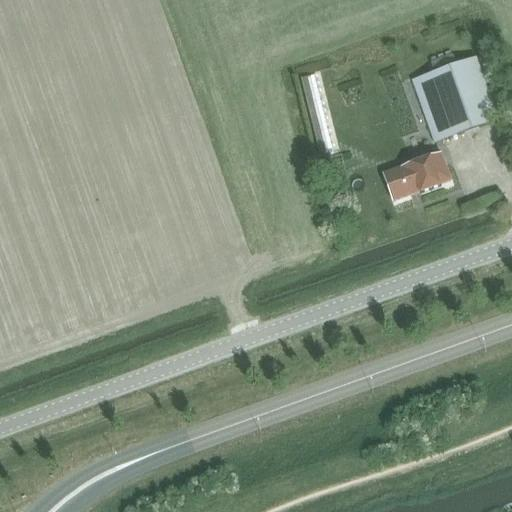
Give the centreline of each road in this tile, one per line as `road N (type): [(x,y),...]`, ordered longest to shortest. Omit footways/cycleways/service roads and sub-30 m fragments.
road 1 (unclassified): [(0,430),(511,245)]
road 2 (tertiary): [(511,326),(119,469),(50,511)]
